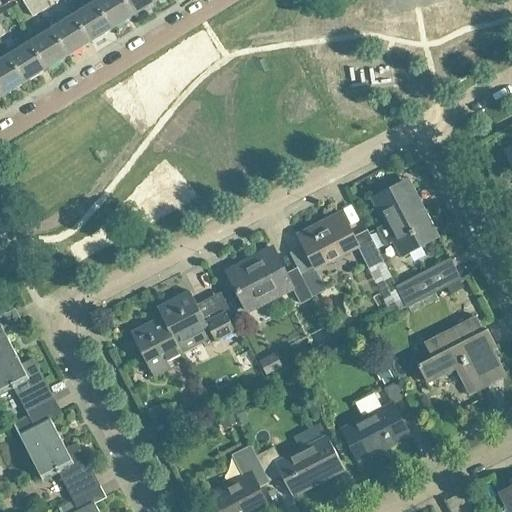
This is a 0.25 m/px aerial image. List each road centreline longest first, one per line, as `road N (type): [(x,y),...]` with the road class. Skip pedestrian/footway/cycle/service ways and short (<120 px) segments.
road 1 (residential): [(148,511),(56,325),(67,302),(421,123)]
road 2 (residential): [(0,137),(223,0)]
road 3 (residential): [(511,288),(421,123)]
road 4 (unclassified): [(365,511),(511,437)]
